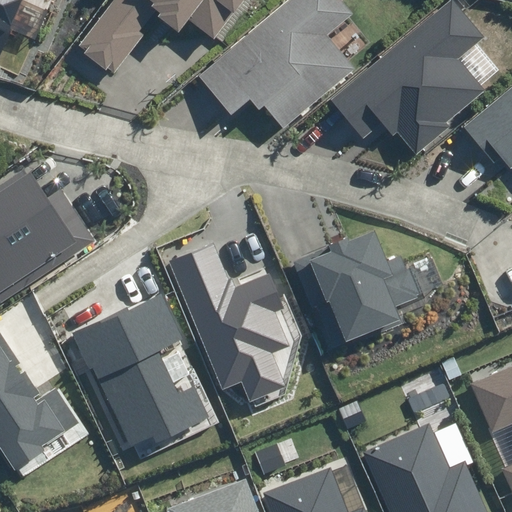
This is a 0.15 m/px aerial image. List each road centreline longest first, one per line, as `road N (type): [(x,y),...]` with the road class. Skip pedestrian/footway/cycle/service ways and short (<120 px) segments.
road 1 (residential): [(208,149),(475,223)]
road 2 (residential): [(208,149),(135,235),(52,301)]
road 3 (residential): [(0,88),(208,149)]
